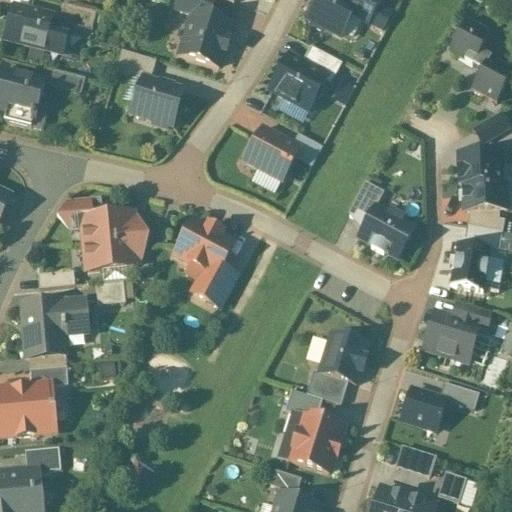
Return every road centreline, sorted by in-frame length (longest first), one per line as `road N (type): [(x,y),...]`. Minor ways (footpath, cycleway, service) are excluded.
road 1 (residential): [(176,190),(269,227),(413,302),(345,511)]
road 2 (residential): [(176,190),(288,0)]
road 3 (residential): [(53,163),(45,199),(0,294)]
road 4 (residential): [(53,163),(176,190)]
